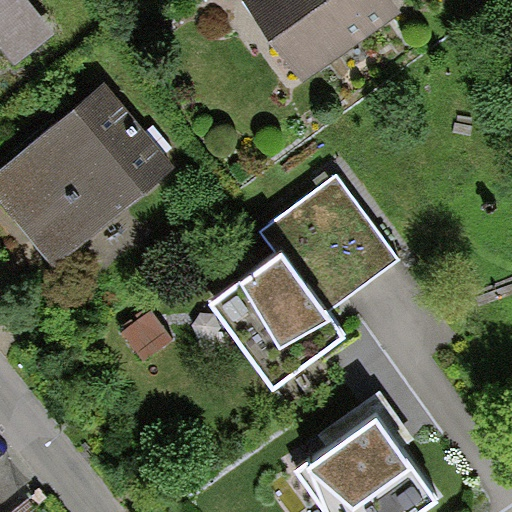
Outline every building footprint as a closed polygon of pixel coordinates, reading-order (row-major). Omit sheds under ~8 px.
[(0,0),(0,34),(1,34),(14,52),(52,25),(34,0),(0,0)] [(249,0),(302,75),(401,6),(397,0),(249,0)] [(176,156),(109,73),(0,161),(0,187),(55,255),(176,156)] [(273,375),(345,322),(328,299),(395,250),(334,168),(260,222),(274,242),(209,290),(273,375)] [(331,511),(405,511),(438,489),(375,399),(308,445),(313,451),(296,462),(331,511)]
